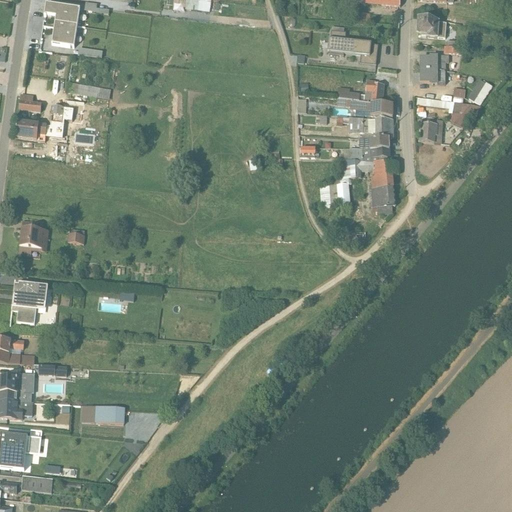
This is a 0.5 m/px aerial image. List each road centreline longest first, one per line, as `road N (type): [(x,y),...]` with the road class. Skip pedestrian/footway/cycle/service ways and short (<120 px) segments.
road 1 (track): [(405,219),(331,290),(236,352),(107,511)]
road 2 (residential): [(359,267),(319,237),(304,205),(290,79),(265,0)]
road 3 (residential): [(406,0),(412,208)]
road 4 (residential): [(0,193),(26,0)]
